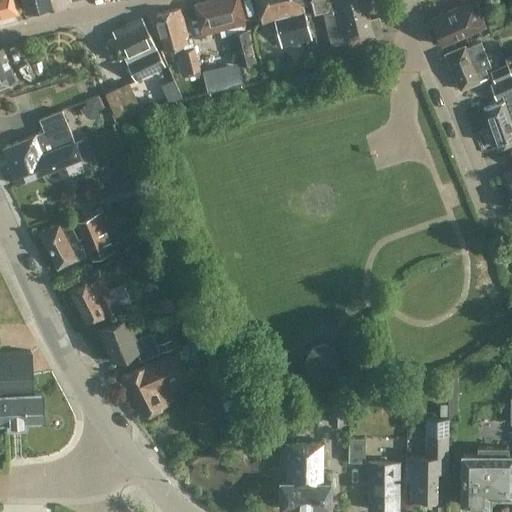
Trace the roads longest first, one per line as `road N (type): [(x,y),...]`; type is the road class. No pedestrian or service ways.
road 1 (tertiary): [(128,451),(58,340),(0,220)]
road 2 (residential): [(489,209),(401,0)]
road 3 (residential): [(0,42),(159,0)]
road 4 (residential): [(128,451),(73,488),(0,491)]
